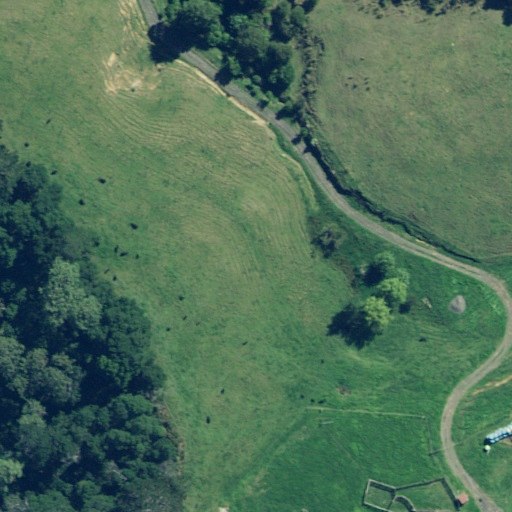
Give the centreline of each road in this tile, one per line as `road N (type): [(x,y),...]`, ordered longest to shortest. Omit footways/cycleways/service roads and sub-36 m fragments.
road 1 (track): [(511,287),(376,225),(331,183),(289,124),(161,16),(153,0)]
road 2 (track): [(486,511),(470,495),(455,428),(477,377),(511,337)]
